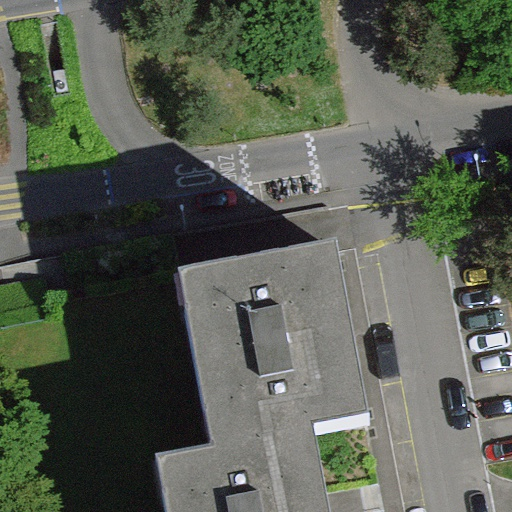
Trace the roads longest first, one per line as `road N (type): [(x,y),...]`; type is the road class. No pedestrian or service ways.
road 1 (residential): [(92,0),(119,121),(146,151),(218,177)]
road 2 (residential): [(0,205),(218,177)]
road 3 (residential): [(218,177),(389,148)]
road 4 (residential): [(369,0),(363,64),(389,148)]
road 5 (residential): [(389,148),(511,127)]
